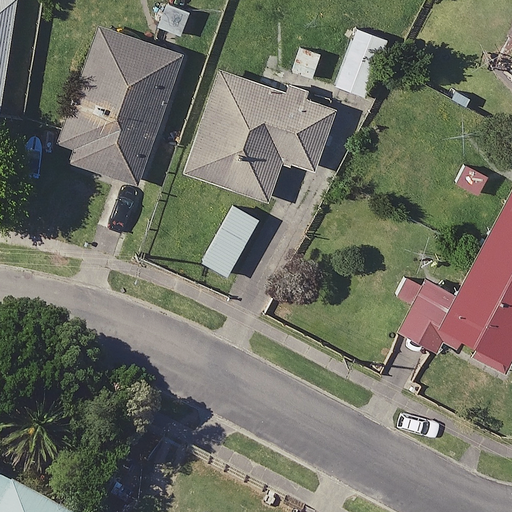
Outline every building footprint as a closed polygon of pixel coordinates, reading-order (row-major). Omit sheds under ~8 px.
[(168,43),(83,14),(38,149),(123,177),(168,43)] [(382,34),(338,21),(319,81),(363,95),(382,34)] [(318,101),(205,63),(170,165),(275,201),(289,160),(297,163),(318,101)] [(511,181),(486,168),(431,271),(426,268),(393,329),(424,346),(435,326),(480,350),(511,291),(511,181)] [(49,511),(0,487),(0,511),(49,511)]
